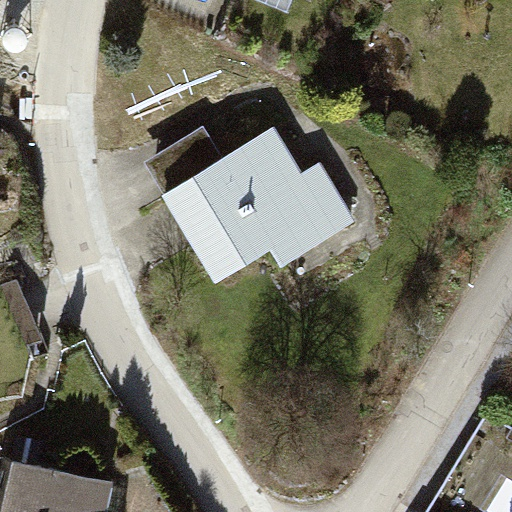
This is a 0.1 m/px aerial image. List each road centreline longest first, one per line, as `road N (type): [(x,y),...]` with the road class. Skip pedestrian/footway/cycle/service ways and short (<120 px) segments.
road 1 (residential): [(240,511),(125,342),(87,251),(68,109),(80,0)]
road 2 (residential): [(357,511),(388,478),(511,274)]
